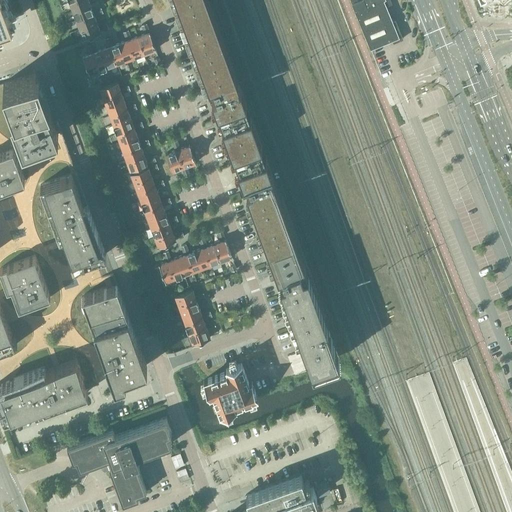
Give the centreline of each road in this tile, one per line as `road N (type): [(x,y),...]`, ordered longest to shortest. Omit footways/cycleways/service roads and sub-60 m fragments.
road 1 (residential): [(146,0),(267,326)]
road 2 (unclassified): [(159,366),(42,48)]
road 3 (primary): [(448,60),(511,224)]
road 4 (unclassified): [(211,511),(159,366)]
road 5 (primary): [(511,165),(467,53)]
